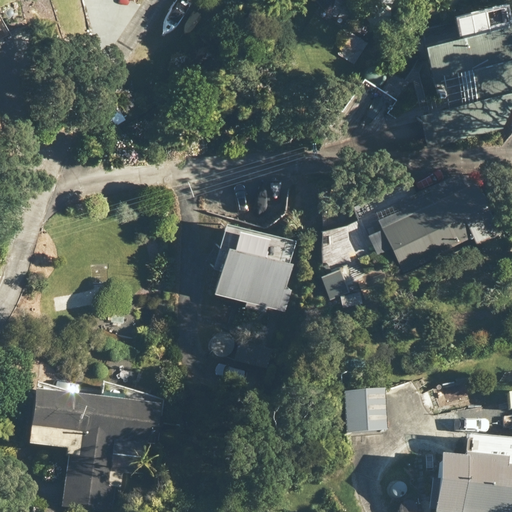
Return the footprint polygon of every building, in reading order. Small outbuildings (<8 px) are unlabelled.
[(470,69),(476,99),(419,113),(428,147),(504,127),(511,106),(511,23),(424,45),(433,80),(470,69)] [(476,178),(382,225),(404,269),(472,236),(476,244),(502,232),(476,178)] [(243,299),(242,304),(278,314),(292,262),(227,244),(214,291),(243,299)] [(232,363),(253,369),(261,340),(240,334),(232,363)] [(384,394),(342,397),(346,436),(387,433),(384,394)] [(69,453),(64,509),(92,511),(114,511),(116,489),(122,490),(123,475),(111,473),(113,457),(145,460),(147,445),(155,445),(159,407),(33,395),(28,449),(69,453)] [(440,460),(436,511),(502,511),(502,508),(511,508),(511,469),(508,470),(508,461),(465,458),(465,461),(440,460)]
